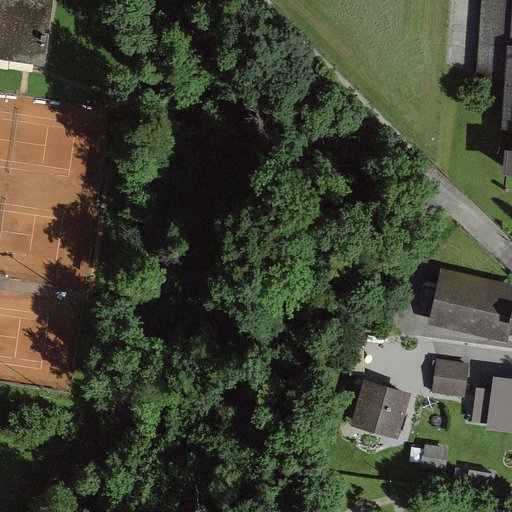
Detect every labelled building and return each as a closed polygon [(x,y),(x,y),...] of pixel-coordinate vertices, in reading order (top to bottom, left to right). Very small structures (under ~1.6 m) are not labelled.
[(51,0),(0,0),(0,61),(41,68),(51,0)] [(511,181),(511,0),(472,0),(465,85),(510,89),(503,180),(511,181)] [(511,285),(442,269),(429,324),(510,344),(511,335),(511,285)] [(470,365),(437,360),(433,394),(466,398),(470,365)] [(492,390),(478,389),(473,423),(488,424),(487,430),(511,433),(511,379),(495,377),(492,390)] [(413,394),(364,380),(352,426),(399,440),(413,394)] [(450,449),(426,445),(422,469),(446,472),(450,449)]
